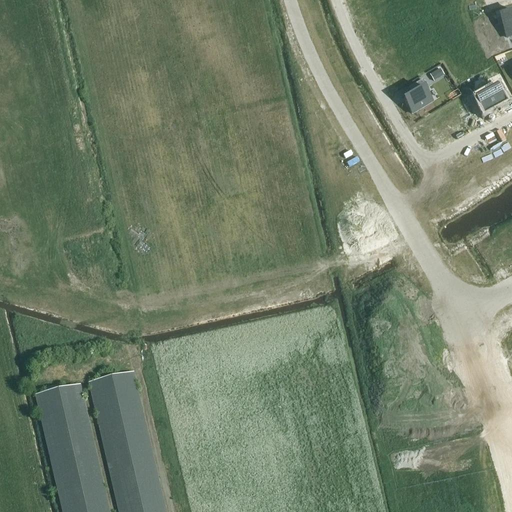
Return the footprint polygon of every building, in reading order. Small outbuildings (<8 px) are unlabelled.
[(374,0),(353,0),(357,10),(376,3),(374,0)] [(447,0),(448,2),(448,1),(449,4),(446,5),(449,13),(460,7),(458,0),(457,1),(457,0),(447,0)] [(466,13),(459,26),(478,38),(486,25),(466,13)] [(511,13),(499,17),(506,39),(511,37),(511,13)] [(396,37),(387,17),(364,28),(372,45),(385,39),(386,42),(396,37)] [(394,66),(385,71),(393,84),(413,72),(401,51),(389,58),(394,66)] [(440,70),(430,76),(433,83),(444,77),(440,70)] [(484,95),(473,101),(479,111),(481,110),(484,116),(505,104),(500,96),(508,91),(501,79),(493,84),(497,91),(485,97),(484,95)] [(413,96),(404,102),(412,115),(419,111),(419,112),(426,108),(425,107),(432,103),(424,90),(427,89),(422,81),(409,89),(413,96)] [(430,129),(423,133),(431,146),(451,134),(444,121),(449,118),(444,110),(425,122),(430,129)] [(44,389),(45,395),(36,397),(62,511),(164,511),(133,374),(114,379),(113,373),(97,376),(99,382),(89,384),(119,511),(108,511),(80,387),(61,391),(60,385),(44,389)]
